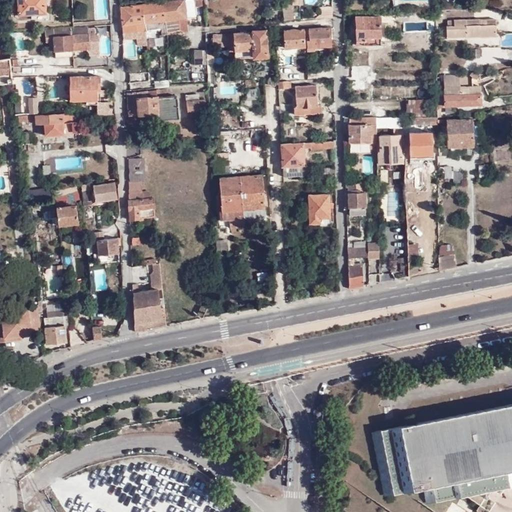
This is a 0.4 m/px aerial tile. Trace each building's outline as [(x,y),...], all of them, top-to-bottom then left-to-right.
[(16,0),(16,3),(11,4),(11,12),(17,11),(17,16),(47,14),(46,0),(16,0)] [(179,18),(186,17),(195,16),(194,5),(202,4),(201,0),(182,0),(162,2),(164,20),(166,20),(167,34),(181,32),(180,29),(179,18)] [(293,17),(292,4),(291,0),(285,0),(286,3),(282,4),(283,17),(293,17)] [(164,20),(162,2),(143,5),(144,23),(145,30),(155,29),(161,28),(161,35),(166,34),(164,20)] [(333,16),(333,4),(320,5),(320,16),(333,16)] [(143,5),(120,7),(122,33),(139,32),(138,23),(144,23),(143,5)] [(187,31),(186,17),(179,18),(180,29),(187,31)] [(380,18),(356,18),(356,47),(380,47),(380,18)] [(481,24),(481,19),(455,19),(454,21),(448,21),(448,26),(447,26),(447,37),(497,36),(496,19),(487,19),(487,24),(481,24)] [(54,51),(72,50),(71,36),(70,29),(70,26),(44,28),(45,42),(53,41),(54,51)] [(71,36),(72,50),(89,48),(90,55),(100,54),(98,34),(89,34),(88,26),(70,26),(70,29),(71,36)] [(310,38),(307,38),(308,51),(315,50),(314,47),(332,45),(331,27),(310,29),(310,38)] [(156,37),(155,29),(145,30),(145,31),(146,38),(156,37)] [(278,30),(278,46),(286,46),(286,48),(306,47),(305,29),(278,30)] [(267,55),(266,30),(253,31),(253,32),(247,32),(247,31),(241,31),(241,34),(228,34),(228,36),(225,36),(225,35),(214,35),(214,43),(222,42),(222,40),(228,40),(229,51),(235,51),(235,57),(267,55)] [(139,32),(122,33),(122,41),(136,39),(136,47),(147,46),(146,38),(145,31),(139,32)] [(503,45),(511,45),(511,32),(504,33),(503,45)] [(202,49),(194,50),(195,65),(203,64),(202,49)] [(334,69),(334,55),(326,55),(326,69),(334,69)] [(0,83),(13,83),(11,66),(10,58),(5,59),(0,59),(0,83)] [(86,99),(98,98),(98,88),(101,88),(100,74),(68,76),(70,100),(86,99)] [(437,93),(437,106),(446,106),(446,104),(481,103),(481,85),(473,85),(473,77),(446,77),(446,80),(446,91),(446,93),(437,93)] [(296,85),(297,104),(297,106),(308,106),(308,113),(320,113),(320,104),(317,103),(317,85),(296,85)] [(158,93),(158,89),(128,92),(129,115),(158,113),(159,121),(179,119),(178,96),(158,98),(158,93)] [(31,113),(40,112),(37,91),(34,92),(34,96),(29,97),(31,113)] [(199,94),(187,95),(188,110),(206,109),(206,99),(199,99),(199,94)] [(427,97),(417,98),(417,106),(427,106),(427,97)] [(427,112),(427,106),(417,106),(417,98),(407,98),(407,113),(427,112)] [(295,113),(308,113),(308,106),(297,106),(297,104),(295,104),(295,113)] [(72,113),(20,115),(20,120),(37,119),(37,123),(44,123),(44,135),(64,134),(64,129),(63,122),(72,122),(72,113)] [(79,113),(72,113),(72,122),(63,122),(64,129),(79,129),(80,129),(82,129),(82,128),(83,124),(82,121),(79,121),(79,113)] [(375,116),(375,126),(402,125),(402,115),(375,116)] [(375,126),(375,116),(348,117),(349,141),(369,141),(376,140),(375,126)] [(474,117),(447,118),(448,144),(474,143),(474,117)] [(411,152),(433,151),(432,129),(411,129),(411,152)] [(30,131),(20,131),(22,141),(32,140),(30,131)] [(405,162),(404,140),(400,140),(400,134),(392,134),(393,131),(388,131),(388,134),(380,135),(380,151),(377,151),(377,163),(405,162)] [(302,144),(303,149),(334,148),(334,140),(302,142),(302,144)] [(282,145),(284,176),(307,174),(307,165),(303,165),(303,149),(302,144),(282,145)] [(214,152),(214,161),(228,160),(227,151),(214,152)] [(433,160),(433,151),(411,152),(411,161),(433,160)] [(141,157),(129,158),(130,180),(142,180),(141,157)] [(229,170),(228,160),(214,161),(212,161),(213,172),(229,170)] [(229,225),(244,224),(243,216),(265,214),(262,174),(220,177),(222,218),(228,218),(229,225)] [(94,187),(96,198),(117,194),(115,181),(94,184),(94,187)] [(153,196),(152,190),(142,190),(142,181),(128,182),(129,200),(153,196)] [(352,182),(348,182),(349,214),(365,213),(365,192),(367,191),(366,181),(352,182)] [(71,203),(76,203),(75,199),(79,199),(77,184),(69,186),(71,203)] [(94,187),(92,187),(82,189),(83,203),(91,202),(96,198),(94,187)] [(332,225),(331,202),(331,200),(330,200),(330,195),(327,195),(327,193),(308,194),(309,222),(321,222),(321,226),(332,225)] [(129,218),(155,215),(153,196),(129,200),(129,218)] [(55,197),(31,202),(32,209),(42,207),(44,217),(52,216),(53,222),(58,221),(56,207),(55,197)] [(58,221),(58,225),(79,223),(76,205),(56,207),(58,221)] [(89,230),(89,239),(91,238),(98,238),(102,238),(102,230),(89,230)] [(118,237),(102,238),(98,238),(98,247),(98,253),(118,252),(118,249),(118,244),(118,237)] [(379,241),(368,241),(368,245),(368,255),(368,258),(379,257),(379,241)] [(409,242),(409,258),(418,258),(417,242),(409,242)] [(368,245),(348,245),(348,256),(352,256),(368,255),(368,245)] [(440,269),(457,265),(456,252),(440,253),(440,269)] [(76,255),(78,275),(89,275),(87,254),(76,255)] [(352,264),(352,256),(348,256),(349,287),(363,284),(362,263),(352,264)] [(418,258),(409,258),(409,270),(418,270),(418,258)] [(159,262),(157,262),(154,263),(154,269),(150,274),(151,289),(139,291),(137,283),(132,283),(135,331),(166,324),(164,308),(162,308),(159,289),(162,288),(159,262)] [(1,314),(0,313),(0,342),(4,342),(4,339),(32,335),(32,331),(41,330),(39,307),(29,308),(29,307),(0,310),(1,314)] [(47,339),(64,338),(62,309),(44,311),(47,339)] [(94,339),(102,337),(99,322),(91,324),(94,339)] [(511,405),(377,433),(390,495),(428,488),(430,503),(466,495),(478,504),(475,510),(478,511),(509,511),(511,508),(511,405)] [(242,436),(251,436),(252,427),(243,427),(242,436)]
